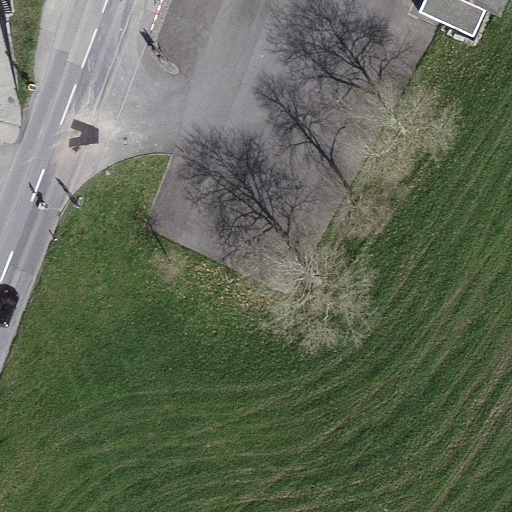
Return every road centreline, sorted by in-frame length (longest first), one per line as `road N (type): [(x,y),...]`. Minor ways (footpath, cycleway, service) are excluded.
road 1 (tertiary): [(0,279),(106,0)]
road 2 (unknown): [(63,116),(212,65),(297,0)]
